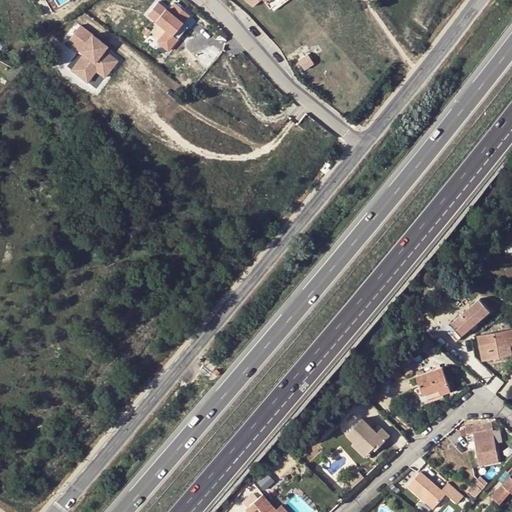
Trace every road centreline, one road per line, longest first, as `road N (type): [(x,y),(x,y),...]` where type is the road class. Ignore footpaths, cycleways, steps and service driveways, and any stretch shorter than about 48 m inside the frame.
road 1 (motorway): [(511,47),(124,511)]
road 2 (motorway): [(188,511),(511,126)]
road 3 (unclassified): [(364,147),(57,511)]
road 4 (residential): [(339,511),(458,411),(478,403),(511,422)]
road 5 (residential): [(364,147),(251,49),(208,0)]
road 6 (unclassified): [(478,0),(364,147)]
